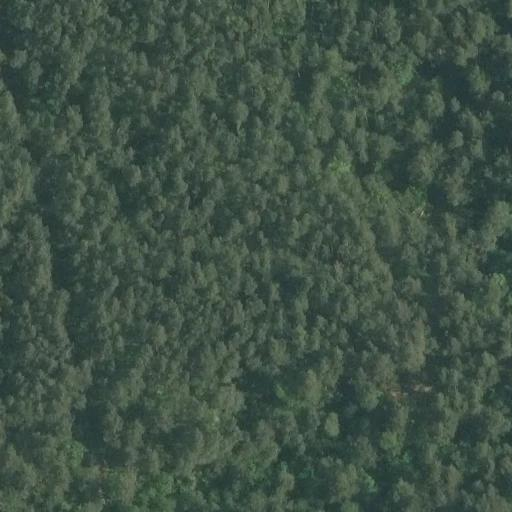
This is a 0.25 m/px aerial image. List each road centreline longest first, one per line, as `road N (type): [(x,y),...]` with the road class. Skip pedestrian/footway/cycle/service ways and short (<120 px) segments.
road 1 (track): [(0,14),(123,511)]
road 2 (track): [(468,0),(443,511)]
road 3 (track): [(511,368),(110,461)]
